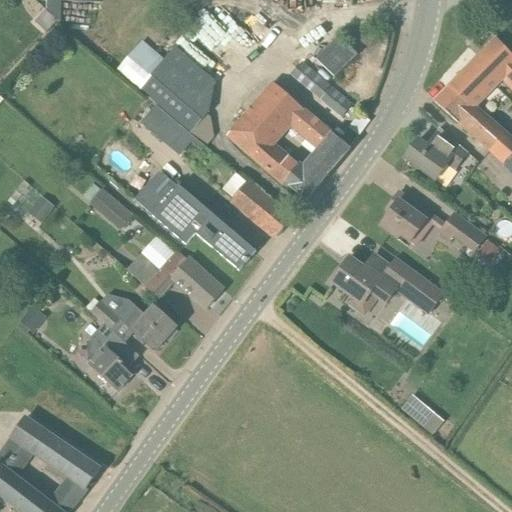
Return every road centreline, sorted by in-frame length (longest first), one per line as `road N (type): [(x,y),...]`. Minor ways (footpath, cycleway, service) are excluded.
road 1 (tertiary): [(105,511),(388,121),(413,70),(429,0)]
road 2 (track): [(255,304),(507,511)]
